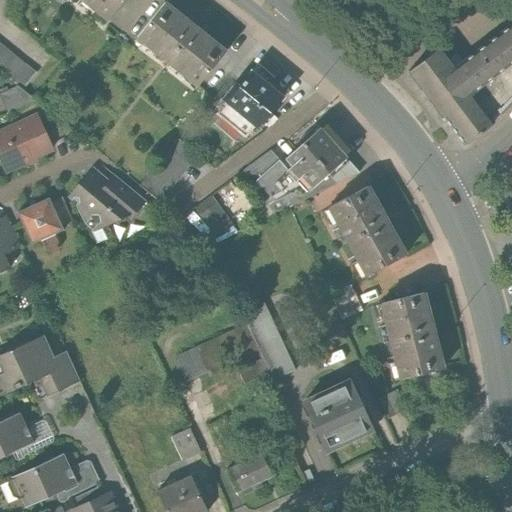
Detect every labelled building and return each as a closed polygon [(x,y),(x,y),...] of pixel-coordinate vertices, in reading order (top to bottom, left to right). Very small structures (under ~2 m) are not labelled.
[(80,0),(108,22),(125,0),(80,0)] [(165,4),(137,39),(198,87),(225,52),(165,4)] [(437,49),(407,72),(463,146),(493,123),(492,122),(511,99),(511,24),(452,70),(437,49)] [(0,43),(0,72),(17,86),(26,93),(40,76),(0,43)] [(222,110),(217,115),(246,138),(256,126),(259,128),(284,98),(252,73),(240,88),(236,85),(219,107),(222,110)] [(17,86),(0,94),(9,114),(38,102),(26,93),(17,86)] [(35,116),(0,131),(0,163),(4,172),(51,151),(35,116)] [(302,145),(286,160),(293,168),(288,172),(303,189),(307,194),(328,175),(331,178),(348,163),(338,146),(331,139),(316,127),(299,143),(302,145)] [(177,139),(140,187),(160,203),(198,156),(177,139)] [(288,172),(269,152),(244,171),(273,203),(303,189),(288,172)] [(123,216),(131,206),(109,187),(92,173),(79,188),(72,192),(87,223),(90,225),(94,229),(106,223),(113,220),(114,223),(117,224),(124,221),(125,218),(123,216)] [(116,177),(109,187),(131,206),(136,209),(144,200),(116,177)] [(369,188),(328,210),(364,277),(406,255),(369,188)] [(48,198),(17,213),(31,245),(63,230),(61,226),(50,203),(48,198)] [(61,198),(50,203),(61,226),(71,222),(61,198)] [(215,205),(199,217),(215,237),(231,226),(215,205)] [(0,272),(9,269),(3,255),(7,253),(7,254),(19,249),(4,216),(0,217),(0,272)] [(110,234),(106,223),(94,229),(90,225),(96,240),(110,234)] [(351,283),(329,294),(342,319),(364,308),(351,283)] [(428,293),(381,305),(400,379),(446,368),(428,293)] [(271,373),(274,382),(295,373),(263,303),(243,312),(250,327),(264,358),(271,373)] [(243,312),(180,340),(186,355),(250,327),(243,312)] [(44,336),(0,356),(0,383),(5,394),(38,379),(46,396),(79,381),(66,353),(54,358),(44,336)] [(264,358),(237,370),(244,385),(271,373),(264,358)] [(349,382),(303,402),(324,451),(371,431),(349,382)] [(396,390),(378,399),(387,419),(406,410),(396,390)] [(19,413),(0,422),(0,457),(33,443),(19,413)] [(189,428),(170,436),(181,460),(200,452),(189,428)] [(260,453),(225,469),(236,492),(271,476),(260,453)] [(63,455),(12,478),(25,507),(57,493),(62,490),(77,483),(63,455)] [(62,490),(57,493),(56,496),(59,502),(61,503),(68,501),(69,498),(96,485),(98,481),(89,463),(85,462),(74,467),(73,471),(78,482),(77,485),(64,491),(62,490)] [(203,511),(188,477),(155,491),(164,511),(203,511)] [(97,487),(71,499),(76,511),(115,511),(107,494),(101,497),(97,487)]
